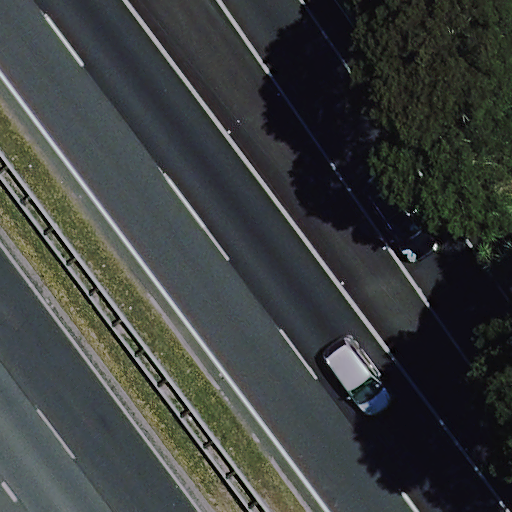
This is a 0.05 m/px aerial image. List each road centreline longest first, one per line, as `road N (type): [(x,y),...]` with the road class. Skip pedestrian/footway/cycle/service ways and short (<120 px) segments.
road 1 (motorway): [(53,0),(435,511)]
road 2 (motorway): [(216,0),(511,460)]
road 3 (motorway): [(120,511),(0,347)]
